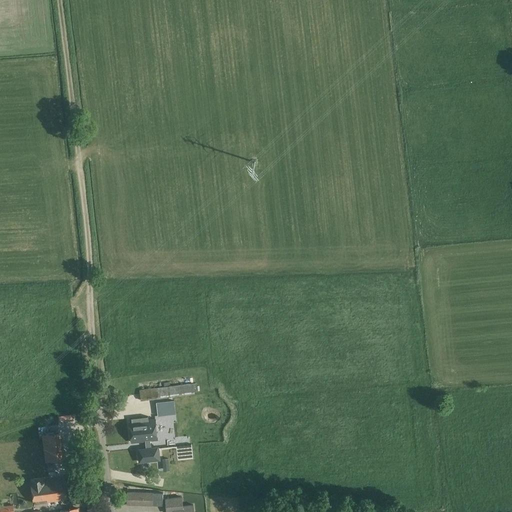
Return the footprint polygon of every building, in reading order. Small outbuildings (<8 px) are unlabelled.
[(195,394),(194,383),(139,390),(141,401),(195,394)] [(175,412),(176,424),(193,423),(192,411),(175,412)] [(157,440),(155,419),(129,422),(132,443),(140,442),(145,441),(150,440),(157,440)] [(146,449),(138,450),(140,462),(160,460),(158,448),(151,448),(150,440),(145,441),(146,449)] [(34,504),(67,499),(64,479),(45,481),(45,478),(31,480),(34,504)] [(127,505),(162,506),(163,493),(127,492),(127,505)] [(183,506),(182,497),(165,498),(166,511),(194,511),(193,505),(183,506)]
